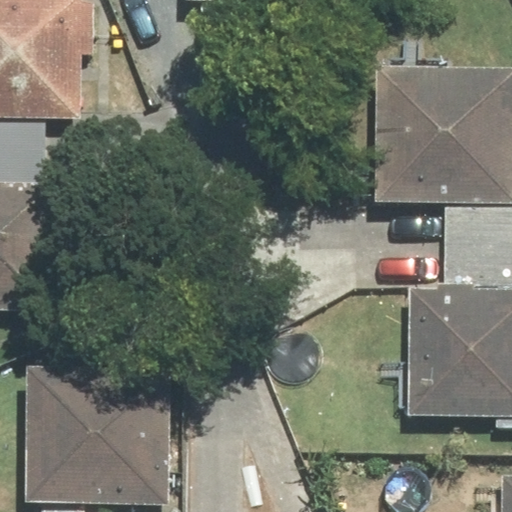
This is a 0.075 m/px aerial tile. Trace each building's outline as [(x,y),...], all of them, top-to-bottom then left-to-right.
[(80,1),(0,0),(0,127),(79,128),(79,62),(94,62),(94,9),(80,9),(80,1)] [(326,0),(184,0),(184,11),(326,11),(326,0)] [(511,78),(372,81),(374,212),(511,209),(511,78)] [(52,190),(0,190),(0,321),(53,321),(52,190)] [(511,295),(406,296),(406,423),(511,423),(511,295)] [(24,377),(24,511),(167,511),(167,377),(24,377)] [(511,511),(511,488),(500,488),(499,511),(511,511)]
